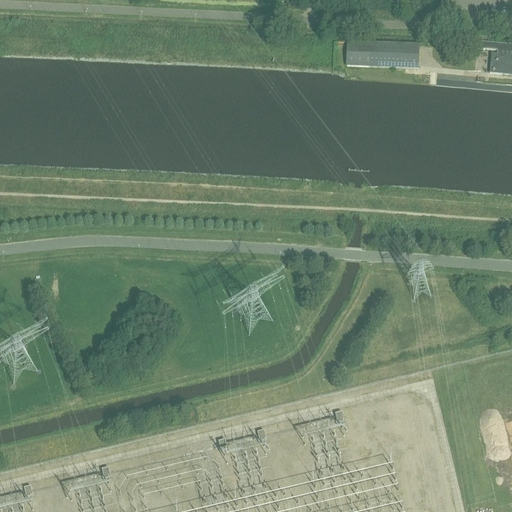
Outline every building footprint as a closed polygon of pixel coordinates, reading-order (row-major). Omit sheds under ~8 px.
[(511,45),(478,42),(478,49),(497,51),(497,55),(491,54),(489,74),(511,76),(511,45)] [(348,43),(347,67),(417,70),(418,45),(348,43)] [(335,414),(336,418),(337,424),(344,423),(342,413),(335,414)] [(257,433),(258,437),(259,443),(266,441),(265,437),(265,435),(264,431),(257,433)] [(218,442),(219,446),(219,448),(220,452),(227,451),(225,441),(218,442)] [(101,470),(102,474),(104,480),(111,479),(108,469),(101,470)] [(33,497),(31,491),(30,487),(24,489),(26,499),(33,497)]
